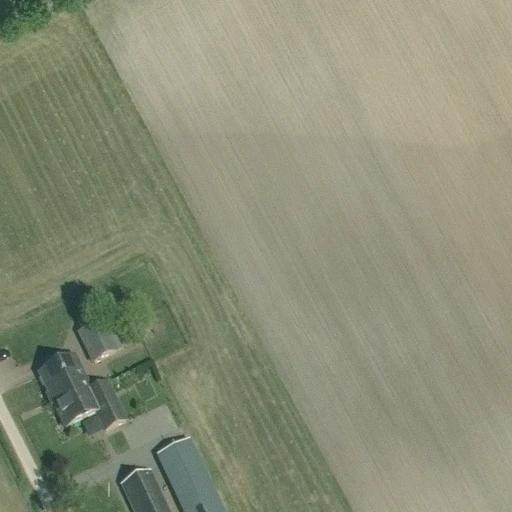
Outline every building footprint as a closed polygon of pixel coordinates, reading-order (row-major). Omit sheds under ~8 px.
[(94,365),(115,354),(101,326),(79,336),(94,365)] [(74,402),(90,393),(74,360),(40,376),(52,401),(69,392),(74,402)] [(52,401),(66,430),(96,415),(105,434),(125,424),(106,386),(90,394),(90,393),(74,402),(69,392),(52,401)] [(182,511),(220,511),(188,444),(157,458),(182,511)] [(122,487),(132,507),(134,511),(164,511),(147,475),(122,487)]
